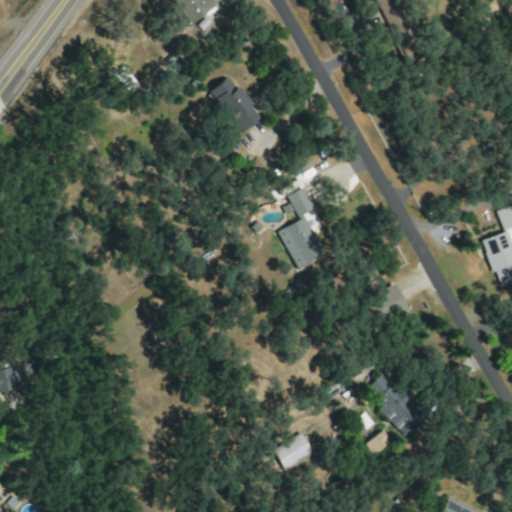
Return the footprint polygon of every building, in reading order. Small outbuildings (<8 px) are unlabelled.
[(169,0),(185,24),(216,4),(213,0),(169,0)] [(372,0),(398,57),(408,52),(402,39),(411,35),(394,0),(372,0)] [(239,132),(258,117),(223,76),(205,92),(239,132)] [(273,231),(293,269),(319,256),(301,222),(313,216),(298,188),(283,196),(295,220),(273,231)] [(479,240),(495,290),(511,284),(511,268),(511,267),(511,266),(511,252),(511,248),(511,247),(511,230),(511,226),(511,225),(511,204),(493,210),(500,233),(479,240)] [(372,325),(403,308),(390,284),(358,302),(372,325)] [(0,366),(0,378),(0,391),(24,390),(23,366),(0,366)] [(376,411),(402,436),(419,418),(375,376),(361,390),(380,407),(376,411)] [(361,444),(371,458),(389,445),(379,431),(361,444)] [(310,453),(297,433),(269,450),(281,470),(310,453)] [(475,511),(443,496),(434,511),(475,511)]
